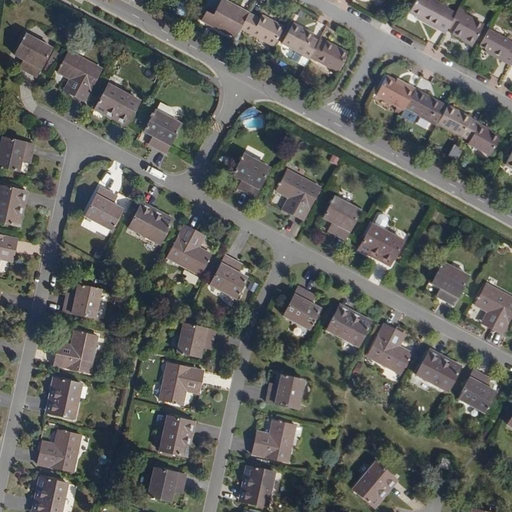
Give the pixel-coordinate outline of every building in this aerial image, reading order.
[(239,29),(248,13),(244,11),(223,0),(220,0),(212,14),(205,10),(200,19),(226,34),(227,33),(235,37),(239,29)] [(444,35),(447,28),(454,16),(446,11),(447,9),(429,0),(416,0),(409,14),(417,19),(436,29),(435,30),(444,35)] [(454,16),(447,28),(453,31),(451,35),(471,46),(482,26),(462,16),(463,13),(457,10),(454,16)] [(259,19),(248,13),(239,29),(273,47),(283,28),(261,15),(259,19)] [(417,20),(435,30),(436,29),(417,19),(417,20)] [(317,43),(315,41),(304,36),(305,34),(292,26),(282,45),(295,52),(290,61),(304,68),(309,58),(317,43)] [(511,44),(511,43),(487,30),(478,46),(486,50),(503,60),(511,44)] [(51,49),(25,34),(14,55),(23,60),(28,62),(23,71),(35,77),(51,49)] [(318,41),(305,34),(304,36),(315,41),(317,43),(318,41)] [(317,43),(309,58),(336,73),(345,56),(337,51),(338,50),(325,43),(324,44),(318,41),(317,43)] [(511,44),(503,60),(486,50),(485,53),(509,66),(510,64),(511,60),(511,44)] [(101,71),(68,53),(57,74),(69,81),(77,85),(71,97),(83,103),(101,71)] [(28,62),(23,60),(19,68),(23,71),(28,62)] [(404,109),(414,90),(407,86),(406,88),(395,82),(386,77),(376,96),(403,111),(404,109)] [(71,97),(77,85),(69,81),(63,92),(71,97)] [(138,103),(107,87),(93,111),(104,117),(106,113),(127,124),(138,103)] [(429,98),(414,90),(404,109),(429,123),(438,106),(428,100),(429,98)] [(446,107),(439,104),(438,106),(429,123),(436,126),(437,124),(446,107)] [(169,110),(158,105),(143,133),(151,137),(156,140),(152,148),(164,155),(179,126),(169,121),(172,116),(169,110)] [(469,141),(477,125),(478,124),(470,120),(470,119),(461,114),(460,115),(456,113),(457,111),(446,106),(446,107),(437,124),(469,141)] [(104,117),(125,128),(127,124),(106,113),(104,117)] [(485,128),(477,125),(469,141),(467,144),(489,156),(499,138),(491,134),(484,130),(485,128)] [(34,144),(3,137),(0,150),(0,166),(19,171),(21,161),(23,155),(31,157),(34,144)] [(156,140),(151,137),(147,146),(152,148),(156,140)] [(268,170),(243,156),(231,177),(240,181),(245,184),(241,192),(252,198),(268,170)] [(319,189),(286,172),(275,193),(287,200),(295,204),(290,215),(302,222),(319,189)] [(245,184),(240,181),(236,189),(241,192),(245,184)] [(22,192),(0,186),(0,223),(19,227),(21,216),(17,215),(22,192)] [(112,194),(100,187),(84,216),(109,230),(121,209),(113,204),(107,202),(112,194)] [(21,216),(26,193),(22,192),(17,215),(21,216)] [(107,202),(113,204),(117,196),(112,194),(107,202)] [(359,212),(334,199),(323,219),(332,224),(336,226),(332,235),(344,241),(359,212)] [(295,204),(287,200),(281,211),(290,215),(295,204)] [(159,220),(161,216),(140,204),(137,208),(159,220)] [(159,220),(137,208),(126,229),(158,246),(171,221),(161,216),(159,220)] [(375,222),(373,221),(359,246),(370,252),(372,248),(393,258),(405,238),(385,227),(390,217),(389,214),(384,211),(380,212),(375,222)] [(336,226),(332,224),(327,232),(332,235),(336,226)] [(196,232),(183,226),(166,258),(198,276),(210,254),(197,248),(190,244),(196,232)] [(190,244),(197,248),(204,237),(196,232),(190,244)] [(17,240),(0,236),(0,261),(0,260),(2,250),(15,253),(17,240)] [(393,258),(372,248),(370,252),(391,263),(393,258)] [(2,250),(0,260),(12,263),(15,253),(2,250)] [(237,262),(224,256),(209,285),(235,298),(245,277),(237,273),(232,270),(237,262)] [(232,270),(237,273),(241,265),(237,262),(232,270)] [(466,278),(441,264),(431,284),(439,289),(444,292),(440,299),(451,306),(466,278)] [(185,271),(182,278),(192,282),(195,275),(185,271)] [(511,313),(511,294),(487,281),(476,302),(488,309),(496,313),(490,324),(503,331),(511,313)] [(101,291),(79,286),(76,296),(75,301),(66,299),(64,312),(94,320),(101,291)] [(311,294),(300,287),(284,317),(310,330),(321,309),(312,305),(307,302),(311,294)] [(444,292),(439,289),(435,297),(440,299),(444,292)] [(307,302),(312,305),(317,297),(311,294),(307,302)] [(358,319),(360,316),(339,304),(336,308),(358,319)] [(358,319),(336,308),(325,329),(357,346),(371,321),(360,316),(358,319)] [(496,313),(488,309),(482,320),(490,324),(496,313)] [(398,374),(410,353),(397,346),(389,342),(395,331),(383,325),(365,356),(398,374)] [(213,335),(181,328),(175,357),(197,362),(199,352),(201,346),(210,349),(213,335)] [(389,342),(397,346),(403,335),(395,331),(389,342)] [(96,338),(73,332),(69,346),(67,355),(55,353),(52,366),(87,374),(96,338)] [(67,355),(69,346),(58,343),(55,353),(67,355)] [(447,365),(449,361),(427,349),(425,353),(447,365)] [(447,365),(425,353),(414,374),(446,391),(460,367),(449,361),(447,365)] [(202,376),(167,368),(159,405),(181,410),(184,396),(186,387),(199,390),(202,376)] [(482,381),(471,374),(455,403),(481,417),(492,397),(483,392),(478,389),(482,381)] [(303,380),(280,375),(278,385),(277,390),(268,388),(265,402),(297,408),(303,380)] [(80,386),(53,379),(50,391),(54,392),(49,416),(72,421),(80,386)] [(478,389),(483,392),(487,383),(482,381),(478,389)] [(186,387),(184,396),(197,399),(199,390),(186,387)] [(49,416),(54,392),(50,391),(45,415),(49,416)] [(187,422),(163,417),(156,452),(183,458),(186,447),(182,447),(187,422)] [(295,425),(272,420),(268,433),(266,443),(254,440),(251,453),(286,461),(295,425)] [(186,447),(191,423),(187,422),(182,447),(186,447)] [(81,436),(58,431),(54,445),(52,454),(40,452),(37,464),(73,473),(81,436)] [(266,443),(268,433),(257,431),(254,440),(266,443)] [(40,452),(52,454),(54,445),(42,442),(40,452)] [(391,477),(373,462),(349,490),(371,508),(379,499),(375,496),(391,477)] [(275,472),(247,466),(244,477),(249,478),(243,502),(266,507),(275,472)] [(184,475),(153,469),(147,497),(168,502),(170,492),(172,486),(181,488),(184,475)] [(244,477),(239,501),(243,502),(249,478),(244,477)] [(379,499),(395,480),(391,477),(375,496),(379,499)] [(62,511),(68,485),(40,478),(37,490),(42,492),(37,511),(62,511)] [(37,511),(42,492),(37,490),(31,511),(37,511)]
